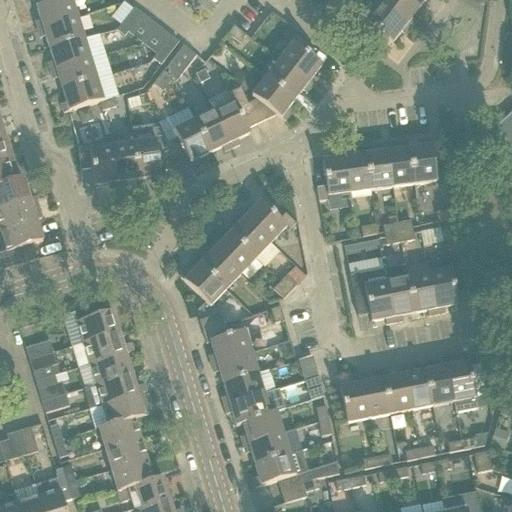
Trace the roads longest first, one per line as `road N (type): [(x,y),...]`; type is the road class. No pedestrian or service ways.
road 1 (residential): [(483,338),(357,360),(323,322),(297,153)]
road 2 (residential): [(93,269),(63,170),(35,151),(0,35)]
road 3 (residential): [(139,282),(162,310),(224,511)]
road 4 (residential): [(498,0),(487,70),(472,89),(375,100),(348,86)]
road 5 (residential): [(139,282),(210,189),(297,153)]
road 6 (residential): [(348,86),(349,61),(269,0)]
